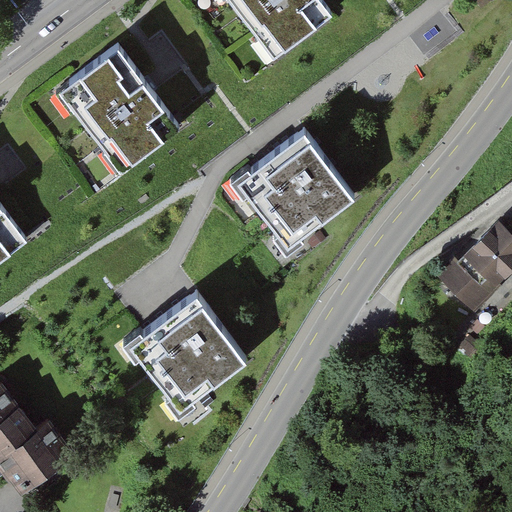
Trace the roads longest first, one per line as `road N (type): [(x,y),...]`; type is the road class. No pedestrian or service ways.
road 1 (residential): [(220,511),(388,248),(511,92)]
road 2 (track): [(343,313),(373,314),(416,261),(511,191)]
